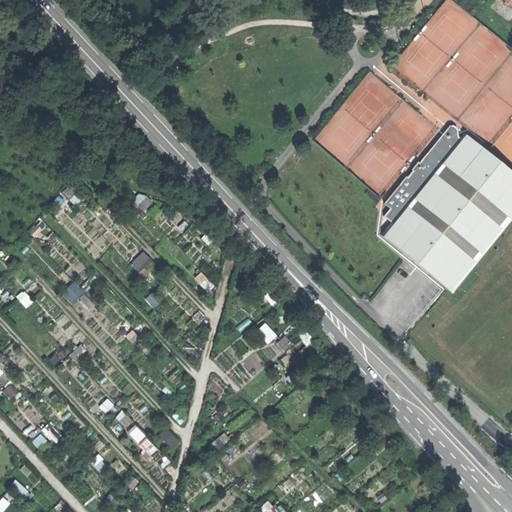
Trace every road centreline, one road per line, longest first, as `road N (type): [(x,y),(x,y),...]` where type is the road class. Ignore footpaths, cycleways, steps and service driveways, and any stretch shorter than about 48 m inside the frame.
road 1 (secondary): [(34,0),(511,502)]
road 2 (residential): [(511,441),(351,296),(261,191),(373,51)]
road 3 (track): [(166,511),(231,262)]
road 4 (track): [(168,507),(0,320)]
road 5 (track): [(186,436),(36,277)]
road 6 (track): [(206,360),(362,511)]
road 7 (track): [(201,378),(55,228)]
road 8 (track): [(216,321),(115,215)]
road 9 (track): [(84,511),(0,421)]
